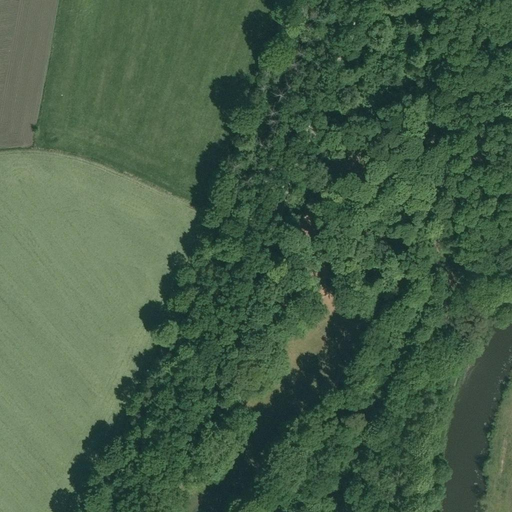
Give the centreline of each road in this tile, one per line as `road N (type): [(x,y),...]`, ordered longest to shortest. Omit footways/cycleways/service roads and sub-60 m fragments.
road 1 (tertiary): [(143,511),(369,0)]
road 2 (track): [(401,511),(394,465),(430,340),(438,264),(422,0)]
